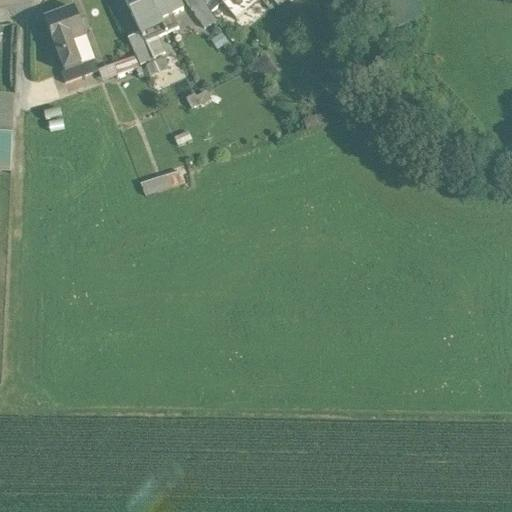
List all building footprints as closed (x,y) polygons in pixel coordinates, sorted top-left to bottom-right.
[(176,0),(123,0),(140,34),(153,61),(164,56),(156,39),(177,30),(171,17),(182,12),(176,0)] [(199,0),(183,0),(204,30),(216,22),(199,0)] [(261,1),(259,0),(217,0),(235,22),(261,1)] [(94,63),(74,9),(44,21),(55,49),(54,49),(63,73),(64,74),(94,63)] [(140,34),(127,40),(140,67),(153,61),(140,34)] [(263,58),(253,68),(262,78),(273,68),(263,58)] [(134,59),(117,66),(120,74),(138,68),(134,59)] [(94,63),(64,74),(63,73),(60,74),(64,85),(98,72),(94,63)] [(196,99),(194,97),(186,101),(191,111),(210,101),(206,94),(196,99)] [(174,152),(136,164),(140,176),(178,164),(174,152)] [(179,172),(143,183),(148,198),(184,187),(179,172)]
